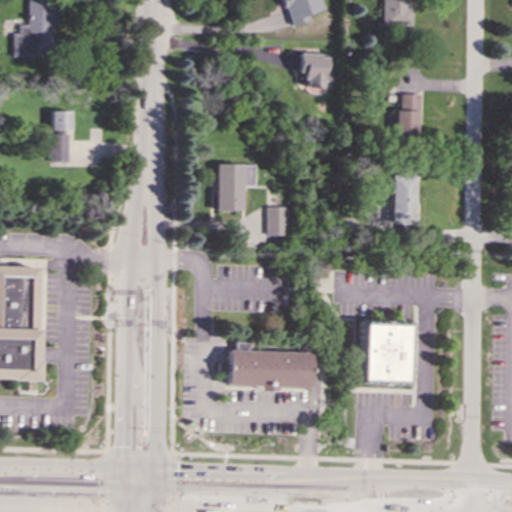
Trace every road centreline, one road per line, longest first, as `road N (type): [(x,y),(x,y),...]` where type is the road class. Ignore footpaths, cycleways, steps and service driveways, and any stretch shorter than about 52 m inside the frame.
road 1 (residential): [(468,511),(474,0)]
road 2 (secondary): [(511,485),(155,474)]
road 3 (secondary): [(146,177),(125,301),(122,473)]
road 4 (secondary): [(155,474),(157,327),(146,177)]
road 5 (secondary): [(149,0),(146,177)]
road 6 (secondary): [(0,505),(150,510)]
road 7 (secondary): [(122,473),(0,470)]
road 8 (secondary): [(0,485),(121,489)]
